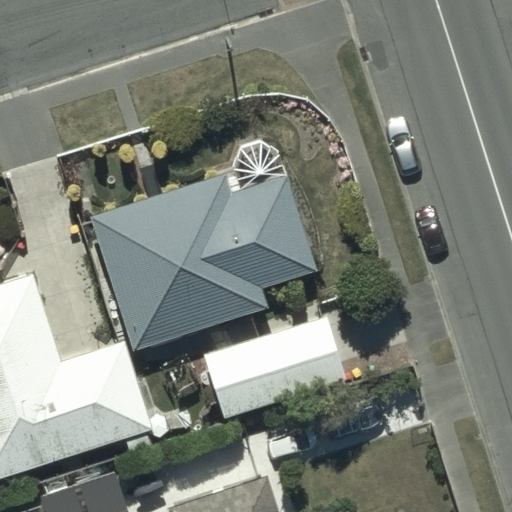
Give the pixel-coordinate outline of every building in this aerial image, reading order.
[(306,268),(276,172),(232,185),(229,177),(218,180),(215,172),(81,216),(123,348),(260,303),(254,285),(306,268)] [(0,281),(0,470),(32,460),(38,480),(90,464),(85,448),(118,437),(121,447),(144,440),(112,340),(50,360),(23,274),(0,281)] [(320,314),(195,354),(216,418),(341,377),(320,314)] [(120,511),(106,470),(31,497),(36,511),(120,511)] [(326,511),(270,511),(258,473),(159,507),(160,511),(338,511),(337,508),(326,511)]
